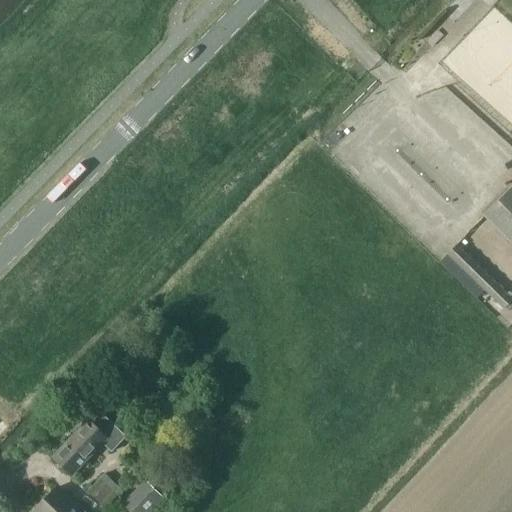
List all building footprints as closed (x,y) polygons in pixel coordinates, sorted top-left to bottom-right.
[(511,0),(467,0),(467,1),(499,31),(511,17),(511,0)] [(511,17),(499,31),(511,43),(511,17)] [(511,241),(511,189),(486,217),(511,241)] [(450,255),(506,309),(511,303),(511,297),(458,246),(450,255)] [(113,452),(127,437),(100,411),(90,422),(89,421),(54,457),(73,476),(104,443),(113,452)] [(122,492),(102,474),(86,491),(106,509),(122,492)] [(146,482),(123,505),(129,511),(153,511),(165,501),(146,482)] [(88,511),(86,510),(85,511),(60,488),(36,511),(88,511)]
